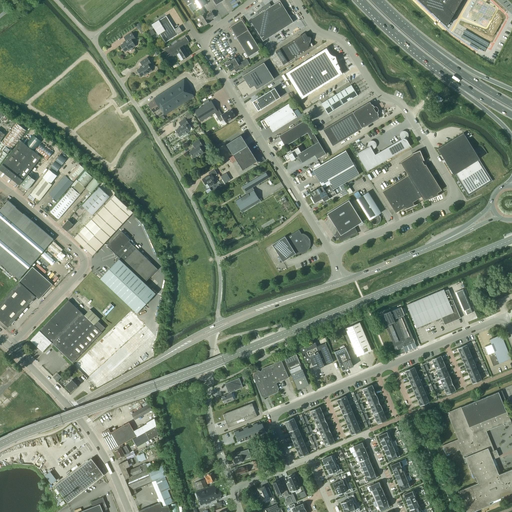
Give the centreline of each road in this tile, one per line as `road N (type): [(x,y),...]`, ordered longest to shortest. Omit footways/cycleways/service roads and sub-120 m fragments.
road 1 (unclassified): [(335,250),(449,203),(455,191),(402,105),(376,91),(347,44),(317,30),(295,0)]
road 2 (unclassified): [(216,326),(218,259),(187,191),(91,38),(55,0)]
road 3 (residential): [(287,466),(273,413),(505,316)]
road 4 (unclassified): [(335,250),(200,40)]
road 5 (unclassified): [(9,346),(85,263),(0,184)]
road 6 (residential): [(232,489),(208,414),(216,326)]
road 7 (tertiary): [(216,326),(71,409)]
road 8 (unknown): [(100,448),(63,469),(55,459),(60,448),(122,415),(132,420)]
road 9 (residential): [(397,511),(364,432),(308,457)]
road 10 (tertiary): [(344,280),(216,326)]
road 11 (trunk): [(358,0),(450,79)]
road 12 (tertiary): [(456,234),(344,280)]
